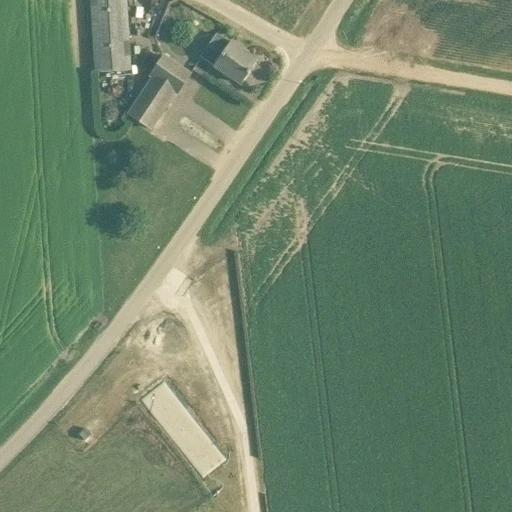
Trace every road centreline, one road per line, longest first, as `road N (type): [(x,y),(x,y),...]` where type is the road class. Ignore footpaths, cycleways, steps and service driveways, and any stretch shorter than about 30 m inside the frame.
road 1 (unclassified): [(0,455),(109,354),(347,0)]
road 2 (track): [(208,0),(311,54),(511,90)]
